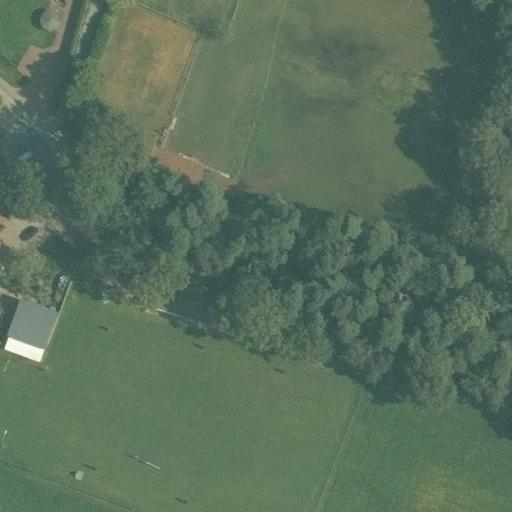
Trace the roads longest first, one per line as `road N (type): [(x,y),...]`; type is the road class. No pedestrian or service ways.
road 1 (unclassified): [(0,80),(38,114),(61,154),(87,257)]
road 2 (track): [(38,114),(67,98),(103,0)]
